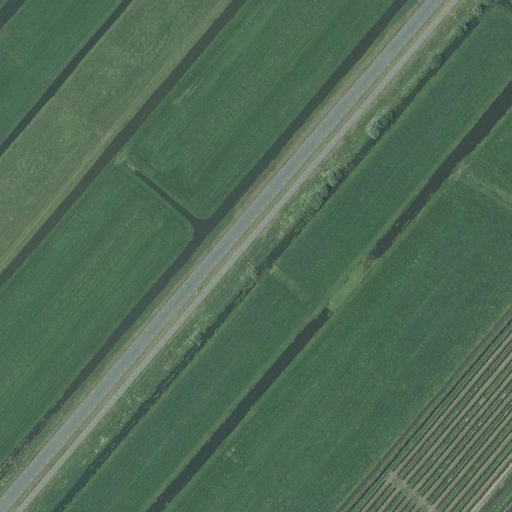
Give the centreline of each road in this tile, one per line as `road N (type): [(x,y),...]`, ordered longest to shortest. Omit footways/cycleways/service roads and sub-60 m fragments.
road 1 (unknown): [(26,511),(463,0)]
road 2 (secondary): [(435,0),(0,509)]
